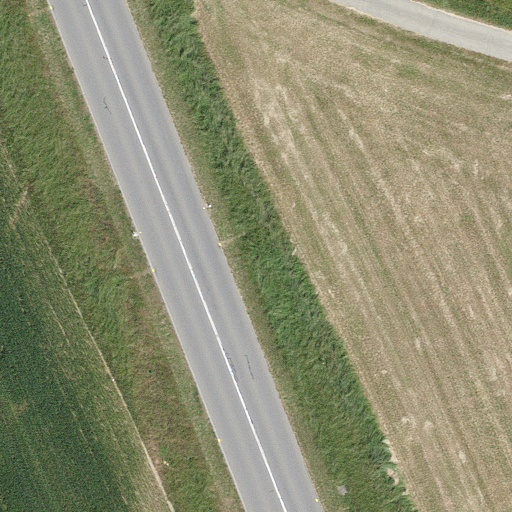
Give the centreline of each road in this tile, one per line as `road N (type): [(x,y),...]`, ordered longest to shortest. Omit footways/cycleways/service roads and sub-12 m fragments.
road 1 (primary): [(85,0),(284,511)]
road 2 (track): [(365,0),(511,47)]
